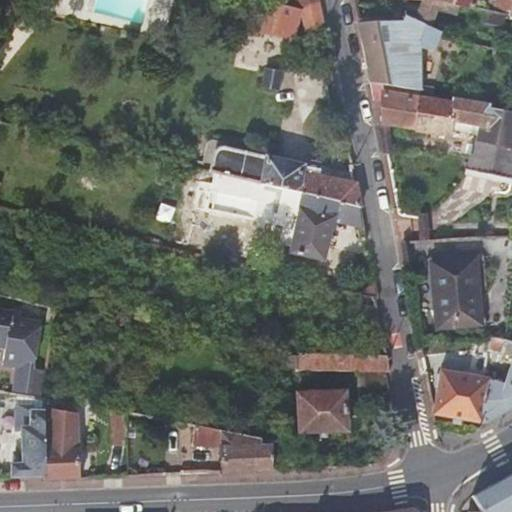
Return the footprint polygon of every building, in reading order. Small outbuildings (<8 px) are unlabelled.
[(270,1),(264,0),(259,0),(252,29),(295,39),(296,31),(323,26),(320,13),(301,9),(270,1)] [(320,13),(317,0),(299,0),(301,9),(320,13)] [(429,0),(422,0),(412,19),(430,27),(443,3),(429,0)] [(429,0),(443,3),(473,8),(474,0),(429,0)] [(496,0),(494,12),(509,14),(510,0),(496,0)] [(368,80),(418,89),(416,47),(433,51),(439,32),(430,27),(412,19),(403,15),(402,20),(356,23),(368,80)] [(266,70),(262,86),(275,89),(279,73),(266,70)] [(418,89),(368,80),(371,100),(381,100),(381,123),(413,130),(417,96),(418,89)] [(511,105),(510,105),(451,95),(451,101),(417,96),(413,130),(448,136),(451,121),(478,126),(475,139),(511,146),(511,105)] [(511,178),(511,146),(475,139),(472,153),(470,153),(469,158),(466,169),(511,178)] [(359,205),(354,183),(303,171),(305,166),(215,144),(209,171),(240,178),(250,181),(303,193),(359,205)] [(249,192),(250,181),(240,178),(238,190),(249,192)] [(359,205),(303,193),(289,252),(322,259),(332,218),(337,219),(336,221),(363,227),(359,205)] [(474,258),(429,262),(435,328),(481,325),(474,258)] [(375,286),(363,294),(373,296),(377,297),(375,286)] [(21,313),(0,308),(0,347),(6,349),(3,365),(16,366),(13,391),(26,393),(40,396),(42,384),(44,371),(34,370),(35,362),(41,329),(40,327),(40,321),(20,318),(21,313)] [(511,404),(511,340),(505,338),(503,337),(495,337),(494,346),(493,351),(511,354),(503,381),(487,378),(478,422),(477,427),(490,419),(511,404)] [(495,337),(488,337),(486,346),(494,346),(495,337)] [(352,371),(353,354),(294,353),(295,369),(352,371)] [(375,370),(385,370),(388,370),(386,354),(373,354),(353,354),(352,371),(355,371),(355,383),(375,383),(375,370)] [(45,363),(35,362),(34,370),(44,371),(45,363)] [(478,422),(487,378),(440,369),(432,413),(478,422)] [(296,393),(297,432),(346,430),(344,389),(296,393)] [(22,464),(15,465),(12,465),(11,475),(45,474),(45,409),(45,403),(35,403),(35,409),(29,409),(29,403),(14,403),(14,429),(22,429),(22,455),(22,464)] [(94,444),(126,444),(125,411),(94,404),(94,444)] [(78,479),(79,477),(77,413),(45,409),(45,474),(45,480),(78,479)] [(272,438),(179,423),(179,428),(193,430),(192,445),(219,445),(220,472),(271,469),(272,438)] [(511,511),(511,473),(473,495),(482,511),(511,511)]
